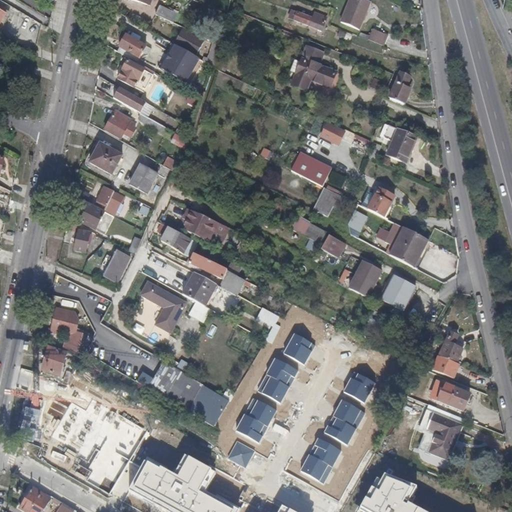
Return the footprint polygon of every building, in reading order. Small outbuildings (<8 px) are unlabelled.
[(370,3),(363,0),(349,0),(340,23),(359,30),(370,3)] [(161,7),(157,16),(174,24),(178,15),(161,7)] [(311,30),(321,34),(327,20),(313,14),(311,20),(291,11),(288,20),(311,30)] [(117,47),(114,53),(121,57),(124,51),(140,59),(146,49),(135,44),(139,36),(125,28),(115,45),(117,47)] [(196,55),(204,39),(184,28),(175,44),(196,55)] [(351,38),(339,32),(337,39),(349,44),(351,38)] [(385,38),(372,33),(369,41),(381,46),(385,38)] [(201,60),(175,45),(162,68),(188,83),(201,60)] [(325,55),(310,48),(294,86),(308,93),(312,82),(331,90),(337,76),(319,68),(325,55)] [(136,88),(145,74),(127,64),(122,72),(125,74),(120,83),(132,89),(136,88)] [(409,79),(400,75),(390,99),(403,106),(409,91),(405,88),(409,79)] [(146,104),(142,102),(119,89),(115,97),(141,113),(146,104)] [(119,141),(131,122),(116,113),(104,133),(118,142),(119,141)] [(160,128),(137,114),(134,120),(157,134),(160,128)] [(379,128),(384,117),(376,114),(374,125),(378,127),(379,128)] [(344,133),(326,124),(321,138),(338,146),(344,133)] [(396,136),(415,144),(418,139),(399,130),(396,136)] [(408,159),(415,144),(396,136),(390,150),(408,159)] [(110,177),(121,159),(100,147),(89,165),(110,177)] [(260,157),(269,161),(273,153),(263,149),(260,157)] [(406,163),(408,159),(390,150),(388,155),(406,163)] [(227,151),(223,159),(221,158),(220,161),(229,165),(234,155),(227,151)] [(300,153),(291,172),(322,187),(331,169),(300,153)] [(174,171),(178,162),(167,158),(163,166),(174,171)] [(146,198),(157,179),(139,170),(128,188),(146,198)] [(340,212),(346,199),(324,188),(312,211),(326,218),(332,207),(340,212)] [(367,195),(361,207),(368,210),(378,189),(375,188),(371,197),(367,195)] [(368,210),(384,218),(394,197),(378,189),(368,210)] [(124,203),(103,191),(94,208),(110,218),(112,219),(113,218),(119,208),(121,208),(124,203)] [(138,215),(147,217),(149,208),(140,206),(138,215)] [(94,233),(103,217),(85,207),(76,223),(94,233)] [(359,234),(367,217),(354,211),(346,227),(359,234)] [(220,224),(207,217),(206,219),(194,214),(190,222),(187,229),(212,241),(220,224)] [(291,230),(318,242),(324,230),(296,217),(291,230)] [(86,256),(89,237),(81,235),(82,231),(68,223),(66,231),(78,238),(75,254),(86,256)] [(414,269),(428,240),(395,223),(385,243),(394,247),(389,256),(414,269)] [(185,252),(191,241),(167,228),(159,242),(183,255),(185,252)] [(135,253),(140,240),(134,237),(129,251),(135,253)] [(335,259),(343,245),(327,237),(320,250),(335,259)] [(112,248),(95,238),(91,246),(101,251),(103,250),(109,254),(112,248)] [(185,252),(191,255),(197,245),(191,241),(185,252)] [(99,252),(95,261),(102,264),(106,255),(99,252)] [(191,255),(188,263),(188,264),(223,281),(227,273),(226,272),(191,255)] [(113,287),(126,262),(115,256),(102,282),(113,287)] [(345,289),(364,299),(379,272),(360,262),(345,289)] [(226,272),(227,273),(246,282),(255,286),(257,281),(251,278),(251,276),(229,264),(226,272)] [(344,270),(338,282),(343,284),(349,272),(344,270)] [(180,296),(189,301),(205,309),(216,286),(193,273),(180,296)] [(223,281),(220,288),(238,297),(246,282),(227,273),(223,281)] [(384,292),(379,301),(398,312),(409,293),(389,282),(384,292)] [(187,303),(149,283),(141,297),(164,309),(154,328),(169,336),(187,303)] [(375,300),(379,301),(384,292),(380,290),(375,300)] [(271,331),(275,325),(279,318),(262,308),(255,322),(271,331)] [(77,332),(79,323),(74,322),(75,316),(58,312),(53,336),(72,341),(70,350),(79,353),(84,334),(77,332)] [(265,342),(272,346),(282,328),(275,325),(271,331),(265,342)] [(450,331),(448,336),(458,340),(460,336),(450,331)] [(295,336),(285,355),(305,366),(315,347),(295,336)] [(448,336),(438,356),(440,357),(458,364),(465,350),(456,345),(458,340),(448,336)] [(61,379),(68,355),(50,350),(42,373),(61,379)] [(455,380),(461,365),(458,364),(440,357),(434,371),(455,380)] [(176,369),(184,372),(187,364),(180,360),(176,369)] [(275,360),(266,376),(290,389),(298,373),(275,360)] [(164,364),(148,391),(215,430),(223,416),(230,403),(164,364)] [(355,372),(344,393),(366,405),(377,384),(355,372)] [(147,388),(151,379),(140,374),(136,382),(147,388)] [(266,376),(258,392),(281,405),(289,389),(266,376)] [(470,396),(448,387),(445,393),(443,392),(439,403),(463,413),(470,396)] [(45,458),(110,495),(129,461),(147,431),(93,400),(86,410),(73,403),(45,458)] [(253,401),(245,416),(268,429),(277,413),(253,401)] [(342,402),(333,418),(357,430),(365,414),(342,402)] [(463,426),(435,415),(429,429),(438,433),(430,452),(449,460),(463,426)] [(245,416),(236,432),(260,445),(268,429),(245,416)] [(333,418),(325,434),(348,446),(357,430),(333,418)] [(318,440),(310,456),(333,468),(341,452),(318,440)] [(237,443),(228,459),(241,467),(245,469),(255,452),(237,443)] [(309,456),(301,472),(324,484),(333,468),(309,456)] [(216,474),(185,458),(175,477),(146,461),(142,468),(128,491),(150,503),(165,511),(235,511),(205,495),(216,474)] [(422,511),(406,503),(415,487),(384,476),(382,481),(378,479),(358,511),(422,511)] [(41,511),(49,500),(31,489),(19,510),(22,511),(41,511)]
